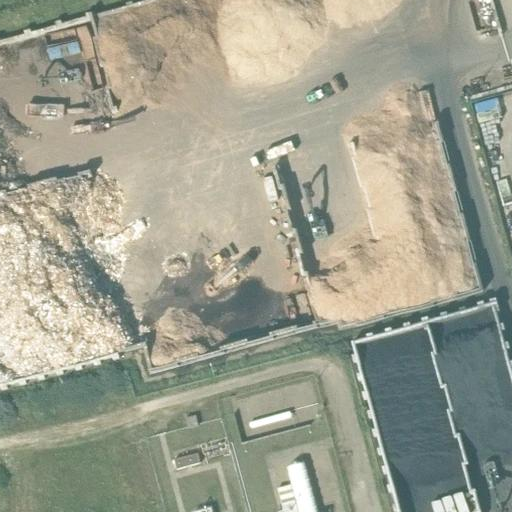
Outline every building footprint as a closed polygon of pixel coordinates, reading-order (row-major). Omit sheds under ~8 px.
[(500,132),(505,156),(511,154),(511,144),(509,130),(500,132)] [(213,212),(216,233),(219,232),(218,228),(229,226),(224,193),(195,197),(198,214),(213,212)] [(189,429),(198,427),(196,417),(186,419),(189,429)] [(177,469),(201,464),(199,455),(175,461),(177,469)] [(336,511),(324,456),(306,460),(318,511),(336,511)] [(304,509),(315,504),(303,479),(292,484),(304,509)] [(283,511),(298,511),(291,487),(278,490),(283,511)]
